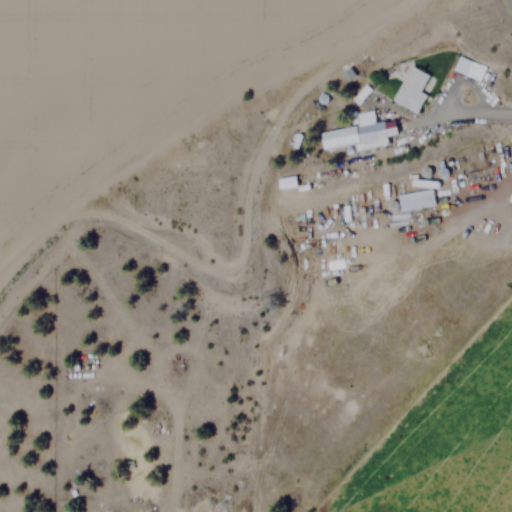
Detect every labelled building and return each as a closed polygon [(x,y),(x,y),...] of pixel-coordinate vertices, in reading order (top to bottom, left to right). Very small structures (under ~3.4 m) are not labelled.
[(478,79),(484,65),(458,54),(452,68),(478,79)] [(434,76),(409,64),(391,100),(416,112),(434,76)] [(353,125),(359,149),(388,142),(382,118),(353,125)] [(277,178),(279,188),(297,185),(296,175),(277,178)] [(399,209),(433,204),(431,187),(396,193),(399,209)]
